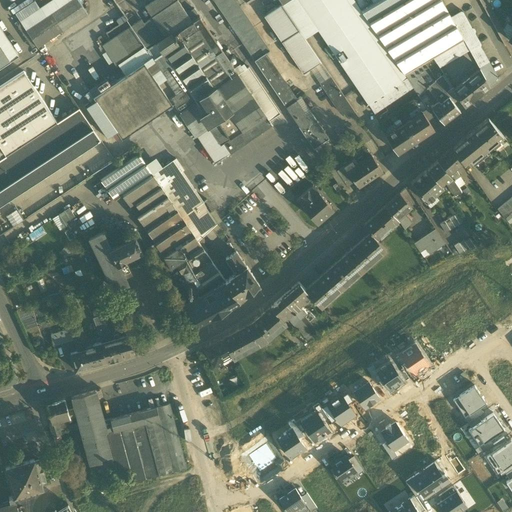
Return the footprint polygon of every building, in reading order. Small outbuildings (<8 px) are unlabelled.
[(13,14),(33,0),(32,0),(24,0),(10,10),(13,14)] [(51,0),(40,8),(20,21),(21,22),(26,30),(71,0),(51,0)] [(88,14),(78,0),(71,0),(26,30),(36,45),(38,47),(88,14)] [(147,49),(165,76),(176,93),(170,96),(174,102),(180,112),(181,111),(195,133),(207,125),(221,144),(265,114),(237,74),(237,73),(233,67),(234,67),(222,50),(215,54),(192,21),(190,18),(187,13),(177,0),(153,0),(144,6),(152,18),(158,27),(153,31),(150,32),(155,40),(157,39),(158,41),(147,49)] [(213,0),(254,60),(265,53),(269,50),(234,0),(213,0)] [(278,0),(282,5),(298,29),(305,38),(318,29),(297,0),(278,0)] [(360,10),(353,0),(297,0),(318,29),(374,113),(413,87),(405,76),(404,74),(361,11),(361,10),(360,10)] [(361,11),(404,74),(417,67),(421,64),(433,58),(463,39),(450,17),(441,0),(371,0),(373,2),(361,10),(361,11)] [(15,14),(20,21),(40,8),(35,1),(15,14)] [(303,74),(311,69),(321,62),(281,4),(264,16),(303,74)] [(194,9),(187,13),(190,18),(197,13),(194,9)] [(469,50),(470,51),(480,46),(481,44),(462,11),(461,11),(450,17),(463,39),(469,50)] [(127,20),(124,15),(116,20),(119,25),(127,20)] [(199,16),(192,21),(215,54),(222,50),(199,16)] [(147,21),(153,31),(158,27),(152,18),(147,21)] [(118,65),(155,40),(150,32),(141,19),(102,45),(106,51),(113,61),(116,66),(118,65)] [(31,48),(36,45),(26,30),(21,22),(16,25),(31,48)] [(0,27),(0,45),(10,61),(18,56),(0,27)] [(118,65),(125,74),(144,62),(157,81),(165,76),(147,49),(158,41),(157,39),(155,40),(118,65)] [(439,68),(469,50),(463,39),(433,58),(439,68)] [(0,68),(10,61),(0,45),(0,68)] [(480,68),(489,86),(498,78),(480,46),(470,51),(480,68)] [(109,64),(113,61),(106,51),(102,54),(109,64)] [(309,142),(314,148),(328,138),(316,119),(316,120),(312,114),(308,116),(296,99),(280,76),(265,53),(254,60),(285,106),(307,138),(309,142)] [(125,74),(110,85),(93,96),(120,136),(122,138),(169,106),(172,104),(172,103),(157,81),(144,62),(125,74)] [(237,74),(247,67),(244,62),(241,64),(240,63),(234,67),(233,67),(237,73),(237,74)] [(321,62),(311,69),(320,83),(330,76),(321,62)] [(417,92),(418,95),(423,91),(428,86),(418,74),(424,69),(421,64),(417,67),(404,74),(405,76),(413,87),(417,92)] [(247,67),(237,74),(265,114),(221,144),(207,125),(195,133),(215,162),(251,138),(251,139),(272,125),(269,120),(279,112),(248,66),(247,67)] [(462,82),(453,89),(464,106),(489,86),(480,68),(469,77),(467,75),(460,81),(462,82)] [(0,147),(5,155),(57,122),(24,71),(0,86),(0,147)] [(172,103),(174,102),(170,96),(176,93),(165,76),(157,81),(172,103)] [(350,117),(352,116),(355,113),(330,76),(320,83),(340,113),(341,114),(342,114),(342,113),(344,113),(346,116),(347,117),(348,117),(349,117),(350,117)] [(428,86),(423,91),(426,93),(434,104),(431,106),(433,108),(433,109),(443,122),(464,106),(453,89),(452,87),(450,89),(450,88),(449,89),(448,87),(449,86),(441,76),(428,86)] [(84,91),(90,101),(112,133),(116,139),(120,136),(93,96),(110,85),(106,79),(90,91),(88,88),(84,91)] [(308,116),(312,114),(300,96),(296,99),(308,116)] [(106,138),(112,133),(90,101),(84,105),(106,138)] [(431,106),(427,108),(437,123),(439,126),(443,122),(433,109),(433,108),(431,106)] [(78,107),(57,122),(5,155),(1,158),(0,158),(0,205),(100,139),(78,107)] [(409,114),(412,119),(423,111),(420,107),(409,114)] [(432,126),(437,123),(427,108),(423,111),(432,126)] [(412,119),(404,124),(416,142),(421,138),(422,139),(426,135),(435,129),(432,126),(423,111),(412,119)] [(486,119),(457,143),(469,158),(472,161),(503,136),(488,117),(486,119)] [(411,145),(416,142),(404,124),(386,136),(398,154),(406,148),(407,148),(411,145)] [(301,142),(303,146),(309,142),(307,138),(301,142)] [(463,163),(469,158),(457,143),(452,147),(462,162),(463,163)] [(455,168),(462,162),(452,147),(437,159),(449,173),(454,168),(455,168)] [(225,280),(198,240),(182,217),(152,174),(146,164),(138,152),(110,171),(99,177),(115,200),(122,195),(155,242),(170,269),(174,267),(178,274),(183,271),(190,284),(186,287),(193,298),(225,280)] [(351,160),(343,166),(354,181),(359,188),(382,172),(371,155),(355,166),(351,160)] [(146,164),(152,174),(159,170),(162,167),(156,157),(146,164)] [(159,170),(188,213),(203,202),(181,170),(183,169),(175,158),(162,167),(159,170)] [(459,187),(453,179),(449,173),(437,159),(427,168),(442,184),(444,183),(443,181),(444,179),(447,180),(446,182),(452,192),(459,187)] [(341,188),(346,184),(337,170),(335,169),(334,169),(329,163),(326,165),(341,188)] [(96,173),(99,177),(110,171),(107,166),(96,173)] [(347,186),(354,181),(343,166),(337,170),(346,184),(347,186)] [(442,185),(442,184),(427,168),(423,172),(420,175),(416,178),(411,183),(416,188),(416,191),(419,194),(425,202),(434,194),(443,186),(442,185)] [(456,171),(454,168),(449,173),(453,179),(459,175),(456,171)] [(188,213),(159,170),(152,174),(182,217),(188,213)] [(465,183),(459,175),(453,179),(459,187),(465,183)] [(333,185),(337,191),(341,188),(337,182),(333,185)] [(297,198),(317,221),(333,208),(323,195),(324,194),(318,188),(317,189),(313,184),(297,198)] [(452,192),(455,196),(461,191),(459,187),(452,192)] [(385,205),(397,219),(404,213),(408,209),(411,206),(399,192),(385,205)] [(439,200),(434,194),(425,202),(431,208),(439,200)] [(511,196),(497,209),(504,218),(511,211),(511,196)] [(210,212),(203,202),(188,213),(182,217),(198,240),(217,223),(210,212)] [(447,208),(452,215),(459,211),(454,204),(447,208)] [(377,239),(398,220),(397,219),(385,205),(363,224),(370,232),(377,239)] [(69,207),(64,210),(71,221),(76,219),(69,207)] [(23,220),(18,208),(5,214),(10,225),(23,220)] [(210,212),(217,223),(221,219),(214,209),(210,212)] [(72,222),(64,210),(59,213),(66,226),(72,222)] [(440,224),(445,233),(464,221),(459,212),(440,224)] [(66,226),(59,213),(52,218),(59,230),(66,226)] [(412,222),(404,213),(397,219),(398,220),(404,228),(412,222)] [(222,230),(217,223),(211,229),(216,235),(222,230)] [(216,235),(211,229),(205,234),(211,240),(217,236),(216,235)] [(425,248),(429,254),(445,243),(435,229),(414,243),(420,252),(425,248)] [(89,237),(115,291),(129,284),(124,274),(130,271),(126,261),(125,260),(141,252),(143,251),(140,246),(137,240),(135,236),(133,237),(117,245),(117,244),(111,247),(103,230),(89,237)] [(386,250),(377,239),(370,232),(347,252),(362,270),(386,250)] [(469,248),(470,250),(475,247),(469,238),(464,241),(469,248)] [(464,251),(469,248),(464,241),(463,240),(459,243),(464,251)] [(162,273),(170,269),(155,242),(147,247),(162,273)] [(454,245),(459,254),(464,251),(459,243),(458,242),(454,245)] [(71,252),(65,246),(59,252),(65,258),(71,252)] [(425,248),(420,252),(423,257),(429,254),(425,248)] [(225,280),(239,302),(247,295),(246,293),(259,284),(247,265),(246,265),(236,251),(226,258),(236,273),(225,280)] [(343,287),(362,270),(347,252),(328,269),(343,287)] [(73,271),(70,264),(61,268),(64,274),(73,271)] [(320,307),(343,287),(328,269),(305,289),(310,296),(320,307)] [(193,298),(188,301),(201,323),(239,302),(225,280),(193,298)] [(308,298),(310,296),(305,289),(298,282),(281,296),(300,318),(303,316),(306,313),(303,308),(300,307),(300,305),(302,303),(304,305),(309,300),(308,298)] [(83,294),(79,284),(73,287),(77,297),(83,294)] [(294,324),(300,318),(281,296),(271,306),(284,321),(286,320),(285,318),(286,317),(289,317),(290,319),(294,324)] [(194,327),(201,323),(188,301),(181,305),(194,327)] [(287,324),(284,321),(271,306),(265,311),(281,330),(287,324)] [(101,308),(92,311),(94,317),(103,314),(101,308)] [(272,337),(281,330),(265,311),(256,319),(252,321),(250,323),(263,342),(271,336),(272,337)] [(107,362),(133,355),(124,336),(120,338),(119,335),(112,337),(113,339),(111,340),(104,314),(103,314),(94,317),(93,317),(96,324),(101,342),(107,362)] [(309,322),(303,316),(300,318),(306,325),(309,322)] [(306,325),(300,318),(294,324),(305,336),(311,331),(306,325)] [(311,331),(314,328),(309,322),(306,325),(311,331)] [(252,347),(263,342),(250,323),(223,338),(231,354),(233,358),(240,354),(241,356),(250,351),(248,348),(252,347)] [(70,329),(58,332),(62,343),(73,340),(70,329)] [(54,345),(62,343),(58,332),(51,334),(54,345)] [(75,371),(91,367),(86,349),(85,346),(81,332),(75,334),(77,339),(75,339),(78,351),(70,353),(75,371)] [(126,336),(124,336),(133,355),(135,354),(126,336)] [(214,364),(231,354),(223,338),(205,348),(214,364)] [(91,367),(107,362),(101,342),(93,344),(93,347),(86,349),(91,367)] [(401,354),(409,367),(414,374),(429,364),(415,344),(401,354)] [(409,367),(401,354),(395,357),(402,367),(404,371),(409,367)] [(399,384),(404,381),(397,371),(391,361),(376,371),(382,381),(389,391),(394,387),(393,386),(398,383),(399,384)] [(377,384),(382,381),(376,371),(373,366),(367,369),(377,384)] [(402,367),(397,371),(404,381),(409,377),(404,371),(402,367)] [(354,392),(364,408),(379,398),(369,382),(354,392)] [(474,385),(452,400),(464,417),(480,407),(486,402),(474,385)] [(116,474),(105,432),(107,431),(104,421),(98,398),(102,397),(100,389),(96,390),(71,397),(73,403),(74,408),(76,415),(94,480),(116,474)] [(347,393),(342,396),(348,404),(353,401),(347,393)] [(341,394),(327,404),(337,419),(340,424),(355,414),(348,404),(342,396),(341,394)] [(52,422),(56,421),(63,419),(70,417),(68,410),(64,399),(46,404),(51,422),(52,422)] [(169,403),(104,421),(107,431),(105,432),(116,474),(122,472),(130,470),(133,482),(186,468),(169,403)] [(323,421),(328,418),(321,408),(318,403),(313,406),(316,411),(323,421)] [(327,404),(321,408),(328,418),(331,423),(337,419),(327,404)] [(420,404),(405,414),(409,421),(417,432),(432,422),(420,404)] [(483,412),(480,407),(464,417),(468,422),(477,415),(483,412)] [(74,408),(68,410),(70,417),(76,415),(74,408)] [(316,411),(302,421),(307,429),(315,441),(330,431),(323,421),(316,411)] [(481,420),(472,426),(483,443),(490,439),(504,429),(493,412),(481,420)] [(468,422),(471,427),(472,426),(481,420),(477,415),(468,422)] [(65,427),(63,419),(56,421),(58,429),(65,427)] [(302,432),(295,422),(293,419),(288,423),(292,428),(298,438),(303,434),(302,432)] [(295,422),(302,432),(307,429),(302,421),(300,419),(295,422)] [(49,423),(53,437),(60,435),(58,429),(56,421),(52,422),(51,422),(49,423)] [(419,435),(417,432),(409,421),(404,424),(414,439),(419,435)] [(386,428),(381,432),(387,441),(393,450),(408,440),(396,422),(391,425),(390,424),(385,427),(386,428)] [(481,444),(483,443),(472,426),(471,427),(468,429),(473,437),(475,436),(481,444)] [(298,438),(292,428),(277,438),(290,458),(305,448),(298,438)] [(79,429),(73,431),(74,437),(76,437),(81,436),(79,429)] [(355,447),(362,457),(369,467),(384,457),(370,437),(355,447)] [(488,447),(492,452),(507,442),(503,437),(493,444),(488,447)] [(63,446),(61,438),(54,440),(57,448),(63,446)] [(479,445),(475,449),(478,454),(488,447),(493,444),(490,439),(483,443),(481,444),(479,445)] [(502,469),(511,462),(511,440),(511,439),(507,442),(492,452),(491,452),(502,469)] [(393,450),(387,441),(382,444),(392,459),(397,456),(393,450)] [(63,446),(67,459),(80,456),(77,442),(63,446)] [(274,444),(268,448),(276,460),(282,456),(274,444)] [(280,465),(276,460),(268,448),(266,445),(249,457),(262,477),(280,465)] [(345,454),(331,464),(342,481),(356,472),(357,471),(348,459),(345,454)] [(357,471),(356,472),(358,474),(364,470),(357,461),(353,455),(348,459),(357,471)] [(373,472),(369,467),(362,457),(357,461),(364,470),(367,476),(373,472)] [(441,457),(436,460),(444,472),(450,480),(455,477),(441,457)] [(9,486),(10,487),(13,496),(9,497),(10,502),(28,496),(34,494),(35,490),(43,488),(41,482),(45,481),(43,474),(44,474),(42,467),(41,467),(39,460),(35,461),(34,459),(33,459),(24,462),(23,461),(21,460),(19,460),(17,461),(16,462),(15,464),(6,467),(5,468),(5,469),(8,478),(7,480),(7,483),(8,486),(9,486)] [(436,460),(434,462),(442,474),(444,472),(436,460)] [(411,477),(421,492),(426,489),(430,494),(450,480),(444,472),(442,474),(434,462),(411,477)] [(320,501),(334,491),(328,481),(321,471),(306,481),(320,501)] [(332,477),(328,481),(334,491),(338,496),(343,492),(332,477)] [(416,496),(421,492),(411,477),(406,481),(415,495),(416,496)] [(68,485),(72,499),(79,497),(75,483),(68,485)] [(442,500),(456,490),(453,485),(438,495),(442,500)] [(295,488),(279,499),(287,511),(291,511),(297,508),(305,502),(301,497),(295,488)] [(424,497),(430,494),(426,489),(421,492),(424,497)] [(456,490),(442,500),(436,504),(442,511),(459,511),(468,506),(457,490),(456,490)] [(317,507),(307,493),(301,497),(305,502),(309,508),(311,511),(317,507)] [(420,511),(425,509),(416,496),(415,495),(410,498),(419,511),(420,511)] [(0,511),(29,511),(28,496),(10,502),(0,504),(0,511)] [(419,511),(410,498),(388,511),(419,511)] [(299,511),(303,511),(309,508),(305,502),(297,508),(299,511)]
